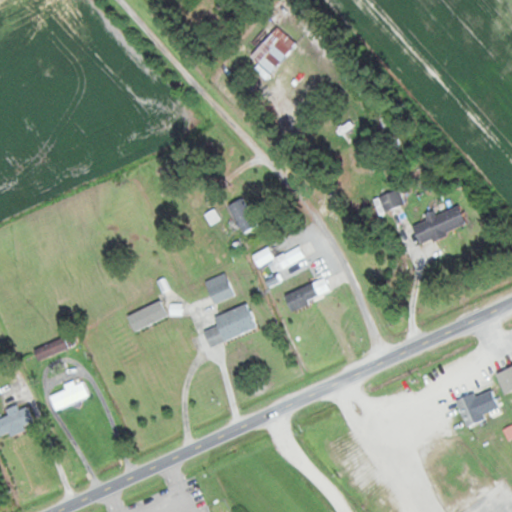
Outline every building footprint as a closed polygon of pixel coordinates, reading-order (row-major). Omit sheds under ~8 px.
[(269,73),(297,45),(279,26),(251,54),(269,73)] [(380,197),(386,211),(405,203),(399,189),(380,197)] [(229,205),(243,233),(258,225),(243,197),(229,205)] [(419,243),(467,226),(460,206),(412,223),(419,243)] [(269,255),(280,272),(292,265),(281,248),(269,255)] [(235,295),(226,273),(206,281),(215,303),(235,295)] [(290,309),(320,300),(315,284),(285,293),(290,309)] [(128,316),(136,331),(169,315),(161,300),(128,316)] [(210,346),(258,328),(248,303),(214,316),(218,326),(204,331),(210,346)] [(73,342),(68,333),(35,353),(40,362),(73,342)] [(506,394),(511,391),(511,366),(497,373),(506,394)] [(50,393),(54,409),(90,398),(85,383),(50,393)] [(487,418),(475,391),(457,399),(468,426),(487,418)] [(0,432),(31,432),(31,407),(8,407),(8,417),(0,417),(0,432)] [(228,511),(228,503),(213,503),(213,511),(228,511)]
